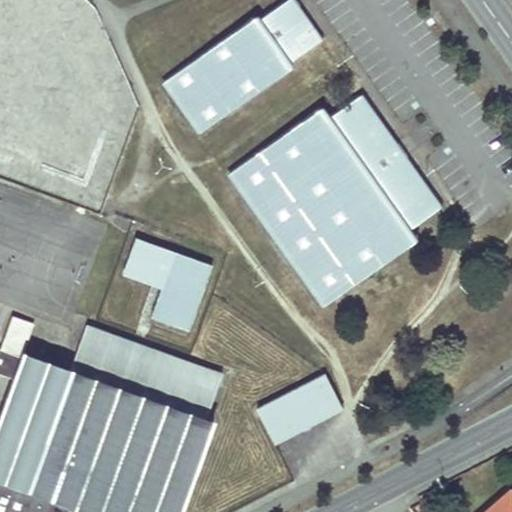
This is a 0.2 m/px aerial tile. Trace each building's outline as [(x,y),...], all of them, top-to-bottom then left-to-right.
[(290,11),(300,4),(297,0),(286,0),(283,2),(286,6),(290,11)] [(163,82),(200,133),(295,65),(292,62),(325,37),(300,4),(290,11),(286,6),(283,2),(260,18),(258,14),(163,82)] [(405,229),(441,203),(402,149),(362,91),(325,116),(318,106),(229,168),(323,302),(411,239),(405,229)] [(137,236),(123,273),(162,288),(152,316),(191,330),(214,265),(137,236)] [(70,511),(73,506),(88,511),(181,511),(209,435),(216,418),(208,416),(224,372),(87,324),(72,366),(25,349),(35,323),(13,315),(1,349),(0,348),(0,373),(0,374),(15,379),(0,420),(0,511),(70,511)] [(276,445),(344,408),(326,372),(257,407),(276,445)] [(511,511),(511,494),(508,490),(481,511),(511,511)]
